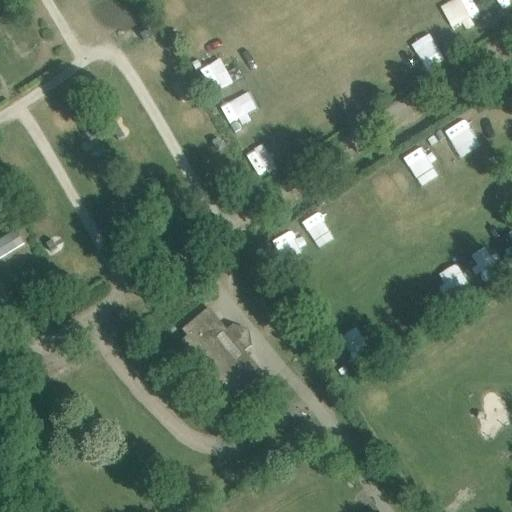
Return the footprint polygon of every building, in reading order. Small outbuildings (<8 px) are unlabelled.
[(511,0),(496,0),(502,11),(511,6),(511,0)] [(217,105),(233,134),(253,123),(250,116),(259,111),(247,89),(217,105)] [(466,129),(464,130),(458,121),(439,134),(457,162),(479,148),(466,129)] [(158,207),(182,201),(177,184),(153,190),(158,207)] [(64,268),(78,260),(53,219),(39,227),(64,268)] [(19,231),(0,238),(0,256),(25,246),(19,231)] [(291,234),(271,244),(279,261),(299,250),(291,234)] [(418,308),(430,300),(424,290),(411,298),(418,308)] [(498,327),(511,317),(511,312),(504,300),(487,311),(498,327)] [(226,395),(232,390),(238,397),(264,375),(245,352),(251,347),(248,332),(234,326),(228,331),(210,309),(183,331),(188,337),(182,342),(226,395)] [(343,375),(364,363),(343,328),(322,341),(343,375)]
